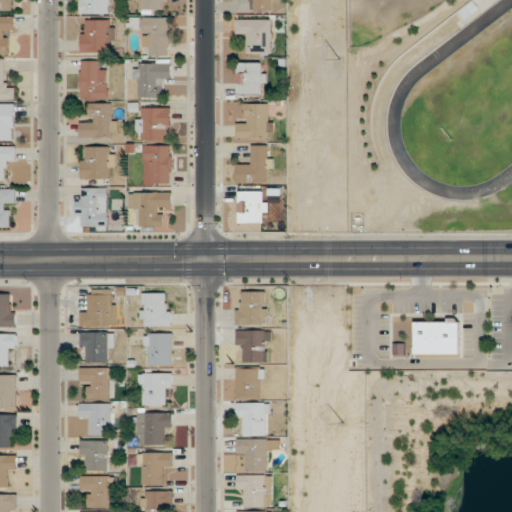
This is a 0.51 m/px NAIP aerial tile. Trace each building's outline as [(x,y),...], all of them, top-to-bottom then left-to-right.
[(16,0),(0,0),(0,10),(16,10),(16,0)] [(82,0),(82,14),(113,14),(112,0),(82,0)] [(171,0),(134,0),(134,1),(143,1),(143,12),(164,12),(164,1),(172,1),(171,0)] [(255,0),(256,10),(274,10),(274,0),(255,0)] [(0,54),(12,55),(12,17),(0,16),(0,54)] [(171,55),(171,17),(135,17),(135,26),(143,26),(143,44),(152,44),(152,55),(171,55)] [(82,53),(115,53),(115,19),(82,19),(82,53)] [(273,19),(237,19),(237,30),(247,30),(247,53),(273,53),(273,19)] [(0,99),(16,99),(16,87),(7,87),(7,58),(0,58),(0,99)] [(172,77),(172,60),(141,60),(141,70),(134,70),(134,79),(142,79),(142,98),(163,97),(162,78),(172,77)] [(81,99),(108,99),(108,61),(81,61),(81,99)] [(238,94),(267,94),(267,62),(238,62),(238,94)] [(15,103),(0,103),(0,139),(12,139),(12,127),(16,127),(15,103)] [(117,103),(90,103),(90,122),(81,122),(81,137),(116,137),(117,103)] [(272,137),(272,103),(247,103),(247,124),(238,124),(238,137),(272,137)] [(172,108),(139,108),(139,140),(172,140),(172,108)] [(16,146),(0,145),(0,180),(7,181),(7,165),(16,165),(16,146)] [(145,184),(172,184),(172,145),(145,145),(145,184)] [(237,183),(269,183),(270,145),(250,145),(250,164),(237,164),(237,183)] [(82,178),(114,178),(114,146),(82,146),(82,178)] [(82,226),(109,226),(109,187),(82,187),(82,226)] [(0,226),(12,227),(12,206),(16,206),(16,188),(0,188),(0,226)] [(240,222),(267,222),(267,191),(240,191),(240,222)] [(163,227),(163,208),(172,208),(172,192),(130,192),(130,213),(139,213),(139,227),(163,227)] [(116,327),(116,290),(91,289),(91,309),(82,309),(82,327),(116,327)] [(267,291),(238,291),(238,325),(267,325),(267,291)] [(0,327),(16,327),(16,294),(0,293),(0,327)] [(172,326),(172,293),(143,293),(143,326),(172,326)] [(460,320),(415,320),(415,354),(460,354),(460,320)] [(246,363),(268,363),(268,330),(238,330),(238,349),(246,349),(246,363)] [(114,362),(114,332),(82,332),(82,362),(114,362)] [(0,366),(8,366),(8,355),(16,355),(16,333),(0,333),(0,366)] [(174,333),(147,333),(147,365),(174,365),(174,333)] [(81,368),(82,381),(93,381),(93,386),(88,386),(88,399),(110,399),(109,367),(81,368)] [(238,368),(238,398),(263,398),(263,368),(238,368)] [(172,372),(141,372),(141,405),(172,405),(172,372)] [(18,374),(0,374),(0,405),(18,406),(18,374)] [(244,420),(244,435),(267,435),(267,402),(238,402),(238,420),(244,420)] [(111,403),(82,404),(82,417),(91,417),(91,434),(112,433),(111,403)] [(139,413),(139,445),(164,445),(164,433),(172,433),(172,413),(139,413)] [(0,447),(16,447),(16,414),(0,414),(0,447)] [(248,472),(268,472),(268,450),(278,450),(278,440),(238,440),(238,454),(248,454),(248,472)] [(109,441),(83,441),(82,454),(87,454),(87,470),(109,471),(109,441)] [(141,452),(141,486),(164,486),(164,472),(173,472),(173,452),(141,452)] [(16,455),(0,455),(0,486),(8,486),(8,475),(16,475),(16,455)] [(113,507),(113,475),(82,476),(82,496),(91,496),(91,507),(113,507)] [(246,507),(269,507),(269,475),(238,475),(238,491),(246,491),(246,507)] [(143,491),(142,511),(172,511),(172,491),(143,491)] [(0,511),(17,511),(18,494),(0,494),(0,511)]
